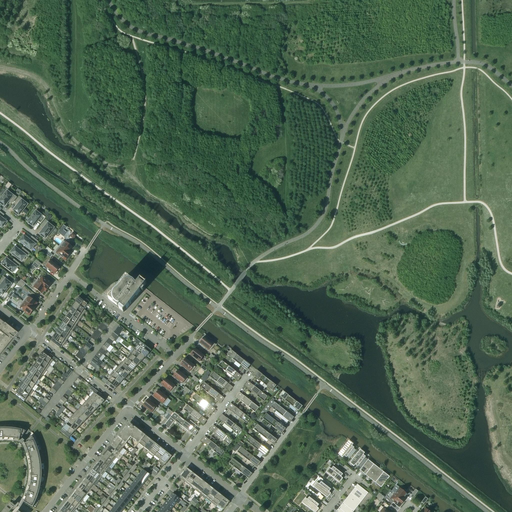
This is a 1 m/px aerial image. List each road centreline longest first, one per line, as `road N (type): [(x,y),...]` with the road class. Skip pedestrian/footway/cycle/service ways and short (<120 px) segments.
road 1 (residential): [(70,274),(175,356)]
road 2 (residential): [(46,511),(126,408)]
road 3 (residential): [(126,408),(29,332)]
